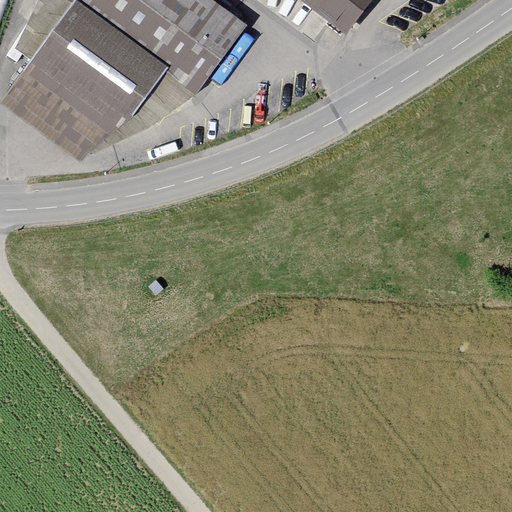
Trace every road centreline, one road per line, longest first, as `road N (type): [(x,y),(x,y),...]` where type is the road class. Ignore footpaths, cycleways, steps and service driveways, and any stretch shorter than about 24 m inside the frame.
road 1 (unclassified): [(0,210),(106,200),(278,149),(511,8)]
road 2 (track): [(197,511),(0,272)]
